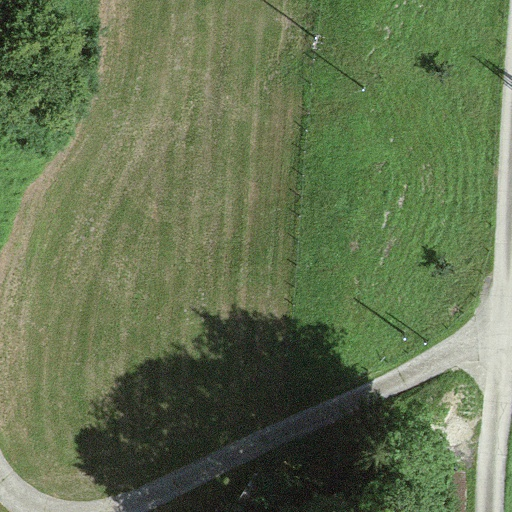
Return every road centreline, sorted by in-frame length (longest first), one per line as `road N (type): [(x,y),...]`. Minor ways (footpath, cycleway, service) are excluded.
road 1 (track): [(116,511),(440,359),(504,347)]
road 2 (track): [(502,511),(511,145)]
